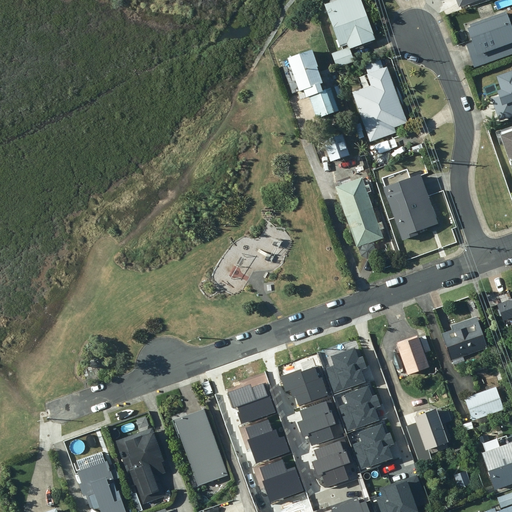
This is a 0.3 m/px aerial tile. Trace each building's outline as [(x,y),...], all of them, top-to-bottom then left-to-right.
[(375,42),(360,0),(342,0),(324,7),(339,48),(347,45),(350,51),(375,42)] [(453,0),(457,10),(479,2),(478,0),(453,0)] [(467,30),(462,32),(468,47),(464,48),(471,70),(511,54),(511,42),(502,15),(466,28),(467,30)] [(353,64),(347,49),(330,55),(335,70),(353,64)] [(319,71),(311,53),(282,65),(294,95),(299,93),(300,95),(304,94),(307,102),(309,101),(317,123),(334,116),(325,93),(322,94),(319,87),(322,86),(317,72),(319,71)] [(372,87),(352,94),(370,144),(397,134),(395,130),(408,125),(387,69),(384,71),(380,61),(359,69),(362,77),(368,75),(372,87)] [(509,74),(490,81),(495,93),(492,94),(494,100),(490,101),(497,121),(511,116),(511,75),(510,76),(509,74)] [(344,96),(340,86),(331,90),(334,100),(344,96)] [(361,124),(353,126),(358,141),(365,139),(361,124)] [(503,137),(500,138),(511,170),(511,128),(501,133),(503,137)] [(349,157),(342,137),(323,144),(330,164),(349,157)] [(390,151),(386,140),(366,147),(370,158),(390,151)] [(385,191),(384,192),(402,244),(419,238),(417,234),(438,227),(421,177),(410,181),(407,172),(382,181),(385,191)] [(335,191),(346,221),(373,212),(367,196),(372,195),(369,188),(365,189),(362,181),(335,191)] [(378,225),(373,212),(346,221),(357,250),(383,241),(380,233),(385,231),(382,224),(378,225)] [(511,297),(497,303),(503,321),(511,317),(511,297)] [(478,298),(467,301),(472,316),(483,313),(478,298)] [(487,348),(477,316),(451,325),(453,330),(442,333),(452,361),(453,360),(455,365),(464,362),(462,357),(487,348)] [(428,334),(420,337),(425,353),(433,350),(428,334)] [(419,335),(397,342),(408,374),(430,367),(425,353),(419,335)] [(353,349),(330,357),(342,390),(364,382),(359,370),(365,368),(361,358),(357,360),(353,349)] [(100,357),(92,360),(95,369),(103,366),(100,357)] [(301,370),(278,378),(284,393),(289,391),(291,399),(294,398),(297,406),(326,396),(316,367),(302,372),(301,370)] [(236,407),(242,424),(275,412),(265,383),(253,388),(252,384),(228,393),(233,408),(236,407)] [(366,387),(343,395),(355,429),(377,421),(373,408),(378,406),(374,396),(370,398),(366,387)] [(496,387),(465,397),(473,420),(504,410),(496,387)] [(325,403),(299,412),(302,421),(296,423),(302,438),(307,437),(311,450),(334,442),(328,428),(335,425),(332,415),(329,415),(325,403)] [(436,408),(414,416),(426,449),(448,442),(436,408)] [(203,409),(174,419),(197,486),(226,476),(203,409)] [(250,439),(247,440),(256,463),(290,452),(284,437),(279,438),(276,430),(273,431),(269,420),(246,428),(250,439)] [(471,422),(462,424),(464,431),(473,429),(471,422)] [(380,424),(357,433),(369,466),(391,458),(387,446),(392,444),(388,434),(384,435),(380,424)] [(156,427),(116,440),(124,464),(131,462),(145,502),(166,495),(159,473),(170,470),(156,427)] [(338,441),(312,450),(315,460),(310,462),(315,477),(320,475),(325,488),(347,480),(342,466),(349,464),(345,453),(342,454),(338,441)] [(511,483),(511,441),(482,452),(494,490),(511,483)] [(118,492),(107,460),(105,461),(102,452),(90,457),(91,460),(77,465),(79,469),(76,470),(81,482),(78,483),(83,496),(84,495),(87,503),(118,492)] [(264,479),(262,480),(270,503),(304,491),(295,468),(288,471),(284,460),(260,468),(264,479)] [(416,511),(406,481),(383,490),(387,502),(383,504),(386,511),(416,511)] [(139,511),(144,511),(139,491),(129,494),(134,511),(139,511)] [(127,511),(121,493),(102,500),(105,511),(127,511)] [(355,498),(328,508),(329,511),(367,511),(364,503),(357,505),(355,498)]
